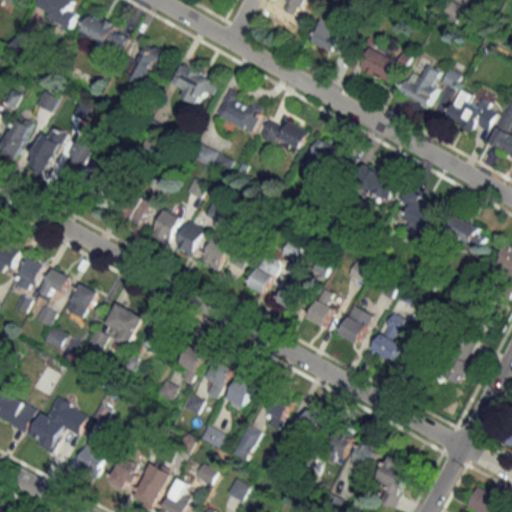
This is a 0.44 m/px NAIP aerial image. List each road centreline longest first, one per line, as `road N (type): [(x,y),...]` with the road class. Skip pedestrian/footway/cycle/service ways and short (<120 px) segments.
road 1 (residential): [(511,475),(0,193)]
road 2 (residential): [(511,198),(154,0)]
road 3 (residential): [(425,511),(511,350)]
